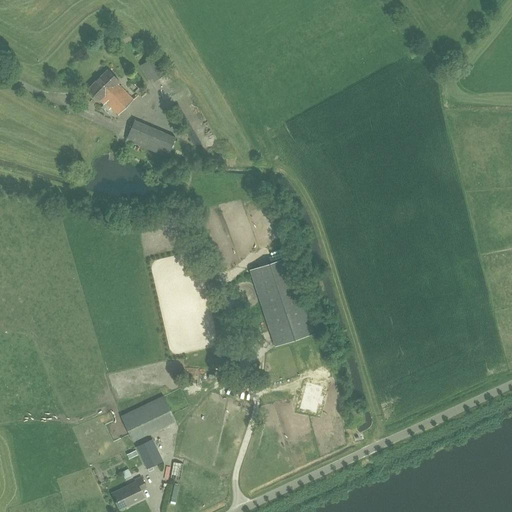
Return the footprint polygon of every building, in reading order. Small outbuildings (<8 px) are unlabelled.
[(140,65),(151,82),(167,71),(156,54),(140,65)] [(88,89),(90,91),(89,93),(92,97),(94,95),(104,104),(106,102),(118,114),(133,100),(117,83),(119,81),(107,69),(88,89)] [(167,157),(176,137),(134,119),(126,140),(167,157)] [(274,346),(312,333),(287,257),(248,270),(274,346)] [(322,386),(306,382),(298,408),(315,413),(317,403),(320,404),(323,396),(320,395),(322,386)] [(133,442),(176,421),(163,395),(120,415),(127,431),(133,442)] [(212,441),(240,447),(250,403),(234,400),(226,433),(214,430),(212,441)] [(146,469),(163,461),(152,438),(136,446),(146,469)] [(181,480),(184,463),(172,461),(170,477),(181,480)] [(135,479),(135,481),(111,493),(119,510),(145,498),(142,491),(147,488),(141,476),(135,479)]
